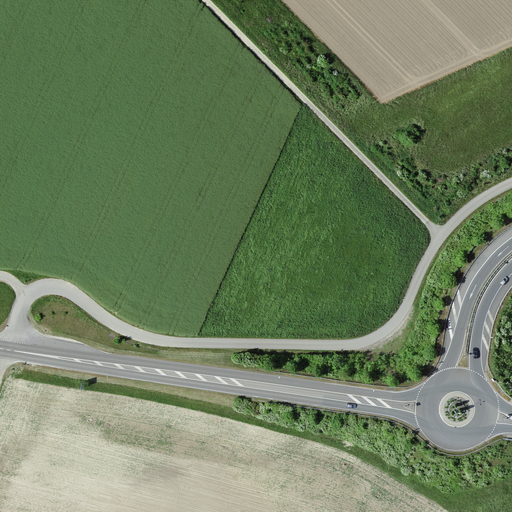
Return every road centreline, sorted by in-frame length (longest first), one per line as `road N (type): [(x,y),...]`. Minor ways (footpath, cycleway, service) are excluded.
road 1 (secondary): [(0,348),(367,400)]
road 2 (track): [(205,0),(440,236)]
road 3 (motorway): [(511,244),(470,296),(439,385)]
road 4 (motorway): [(477,388),(481,312),(511,266)]
